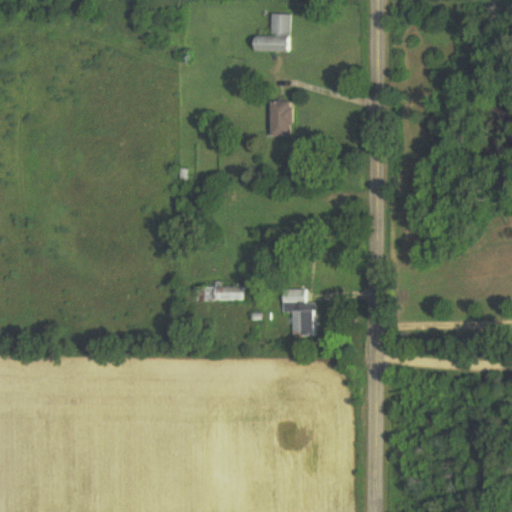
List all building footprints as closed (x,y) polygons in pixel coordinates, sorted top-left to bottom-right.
[(275,38),(259,38),(259,53),(297,53),(297,15),(275,15),(275,38)] [(277,103),(277,138),(300,138),(300,103),(277,103)] [(279,233),(322,226),(319,209),(276,217),(279,233)] [(202,303),(252,303),(252,287),(202,287),(202,303)] [(323,311),(311,311),(312,290),(288,289),(287,314),(296,314),(296,337),(322,338),(323,311)]
